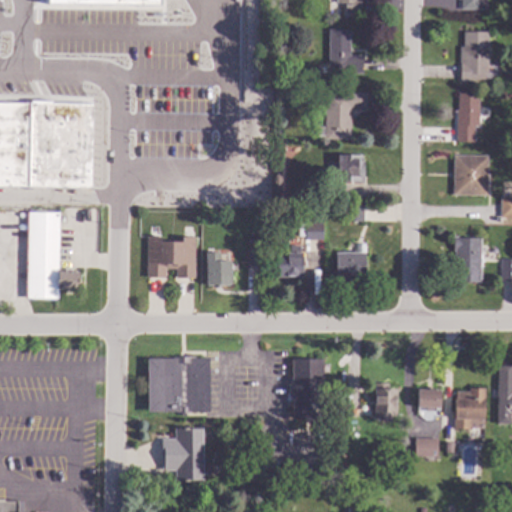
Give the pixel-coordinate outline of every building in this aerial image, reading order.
[(360,0),(360,13),(344,13),(344,2),(335,2),(335,0),(360,0)] [(485,0),(485,9),(460,9),(460,0),(485,0)] [(347,55),(361,55),(361,72),(336,72),(336,65),(327,64),(328,29),(347,29),(347,55)] [(486,74),(474,74),(474,80),(459,80),(459,63),(462,63),(463,32),(486,32),(486,74)] [(365,110),(351,110),(351,116),(349,116),(349,139),(324,138),(324,137),(316,137),(316,126),(323,126),(324,92),(365,92),(365,110)] [(477,126),(473,125),(473,142),(455,142),(455,109),(457,109),(457,93),(477,93),(477,126)] [(0,102),(91,105),(90,192),(0,190),(0,102)] [(363,182),(352,181),(352,184),(349,184),(349,181),(335,181),(336,154),(363,154),(363,182)] [(486,195),(451,195),(451,155),(486,155),(486,195)] [(330,180),(329,196),(312,196),(313,180),(330,180)] [(511,217),(498,217),(499,195),(511,195),(511,217)] [(362,221),(344,221),(344,217),(340,216),(340,207),(345,207),(345,203),(362,203),(362,221)] [(58,217),(58,222),(58,251),(57,268),(69,269),(69,271),(77,272),(77,289),(57,289),(57,299),(25,298),(26,212),(58,212),(58,217)] [(321,239),(304,240),(304,236),(297,236),(297,223),(304,223),(304,222),(321,222),(321,239)] [(166,241),(176,241),(176,236),(194,236),(193,277),(175,277),(175,267),(164,267),(164,277),(145,277),(146,235),(166,235),(166,241)] [(457,237),(479,237),(479,282),(454,282),(454,273),(453,273),(453,249),(452,248),(452,236),(457,236),(457,237)] [(297,245),(298,245),(298,253),(301,253),(300,278),(275,278),(275,253),(288,253),(288,246),(286,246),(286,237),(297,237),(297,245)] [(259,250),(258,266),(245,265),(246,249),(259,250)] [(218,260),(230,260),(230,284),(205,284),(204,251),(218,251),(218,260)] [(363,278),(334,279),(334,252),(363,252),(363,278)] [(511,259),(511,281),(499,281),(500,259),(511,259)] [(194,357),(208,357),(208,412),(185,412),(185,413),(175,413),(175,412),(146,412),(146,358),(172,358),(172,356),(194,356),(194,357)] [(322,418),(290,418),(290,395),(287,395),(287,384),(291,384),(290,359),(321,359),(322,418)] [(511,413),(509,413),(508,424),(495,424),(496,365),(511,365),(511,413)] [(386,383),(386,388),(396,388),(395,416),(372,415),(373,388),(374,388),(374,383),(386,383)] [(431,389),(439,389),(438,411),(424,411),(424,408),(415,407),(416,389),(424,389),(424,386),(431,386),(431,389)] [(482,428),(469,427),(469,422),(467,422),(467,429),(451,429),(453,396),(455,396),(455,391),(467,392),(468,388),(483,388),(482,428)] [(359,409),(343,409),(344,390),(357,391),(360,391),(359,409)] [(201,480),(174,480),(174,470),(160,470),(160,438),(173,438),(173,427),(201,427),(201,480)] [(435,438),(435,456),(434,456),(434,462),(425,461),(426,456),(413,456),(413,438),(435,438)] [(451,442),(450,452),(443,452),(443,442),(451,442)] [(253,496),(253,510),(243,509),(243,496),(253,496)] [(0,511),(0,500),(17,501),(16,511),(0,511)]
